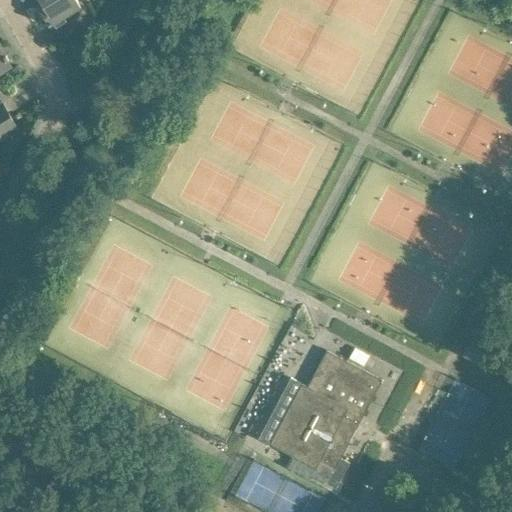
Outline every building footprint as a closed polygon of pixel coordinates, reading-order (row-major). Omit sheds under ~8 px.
[(76,0),(38,0),(43,7),(39,9),(49,26),(53,24),(56,28),(66,21),(63,17),(80,7),(76,0)] [(0,48),(0,72),(10,66),(7,61),(9,60),(6,55),(4,56),(0,48)] [(0,105),(0,139),(17,129),(2,104),(0,105)] [(341,458),(382,380),(327,350),(307,386),(301,383),(301,384),(305,387),(274,445),(270,443),(269,444),(293,457),(288,467),(310,479),(312,476),(336,488),(349,462),(341,458)] [(236,433),(249,437),(253,425),(240,421),(236,433)]
